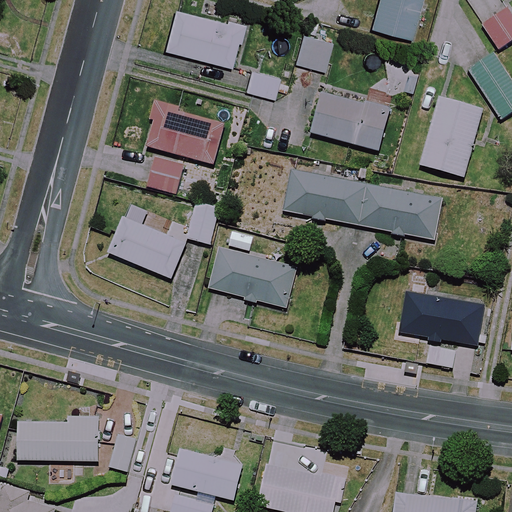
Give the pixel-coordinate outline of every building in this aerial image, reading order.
[(420,0),(376,0),(369,30),(410,40),(420,0)] [(511,41),(511,22),(503,10),(480,26),(497,52),(511,41)] [(232,68),(237,46),(241,47),(245,28),(235,25),(176,11),(166,52),(232,68)] [(330,44),(302,37),(295,65),(323,72),(330,44)] [(511,112),(511,86),(490,54),(466,70),(500,121),(511,112)] [(279,80),(250,72),(244,92),(273,100),(279,80)] [(388,112),(319,93),(308,134),(378,152),(388,112)] [(482,111),(438,99),(419,167),(463,179),(482,111)] [(147,147),(163,152),(162,157),(153,155),(144,188),(175,196),(185,158),(213,166),(224,126),(178,113),(179,109),(153,102),(147,126),(152,127),(147,147)] [(357,227),(368,186),(290,170),(282,211),(313,218),(311,224),(324,226),(326,220),(357,227)] [(368,186),(357,227),(393,234),(391,240),(405,243),(407,237),(433,242),(441,201),(368,186)] [(219,210),(196,204),(186,240),(210,246),(219,210)] [(186,245),(123,219),(109,255),(172,280),(186,245)] [(207,289),(245,299),(244,302),(259,306),(260,303),(287,309),(297,269),(218,249),(207,289)] [(398,334),(429,338),(428,343),(441,344),(441,340),(478,345),(483,306),(403,295),(398,334)] [(454,352),(430,348),(427,366),(452,369),(454,352)] [(96,462),(97,418),(67,418),(67,424),(17,423),(16,461),(96,462)] [(134,440),(117,436),(114,446),(109,468),(127,472),(134,440)] [(242,466),(181,451),(172,486),(233,501),(242,466)] [(345,481),(264,465),(256,507),(281,511),(332,511),(334,503),(341,504),(345,481)] [(0,511),(55,511),(56,511),(29,504),(32,494),(2,486),(0,493),(0,511)] [(211,511),(213,506),(174,495),(169,511),(211,511)] [(392,511),(476,511),(477,502),(474,502),(394,495),(392,511)]
